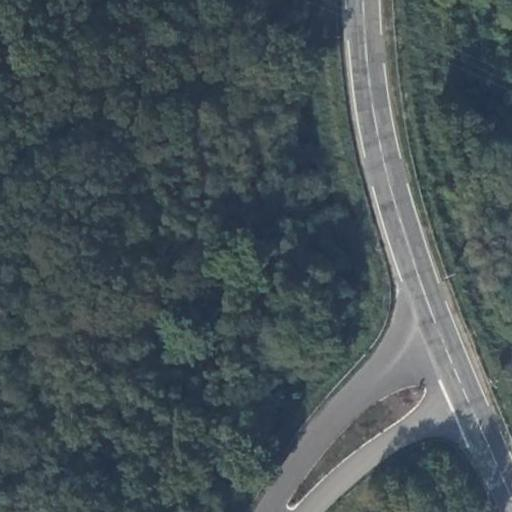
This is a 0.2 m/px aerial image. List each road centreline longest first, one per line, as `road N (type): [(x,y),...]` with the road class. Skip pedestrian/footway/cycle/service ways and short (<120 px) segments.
road 1 (secondary): [(365,0),(378,118),(431,314)]
road 2 (unclassified): [(431,314),(319,439),(276,511)]
road 3 (unclassified): [(296,511),(468,391)]
road 4 (track): [(0,60),(155,0)]
